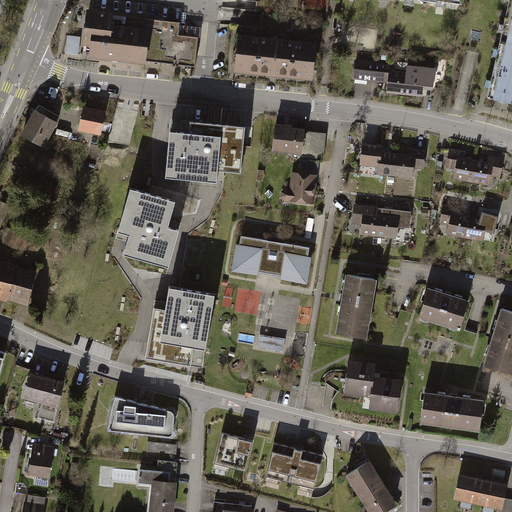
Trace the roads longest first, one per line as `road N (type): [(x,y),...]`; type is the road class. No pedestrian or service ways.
road 1 (residential): [(29,59),(90,82),(343,109)]
road 2 (residential): [(200,397),(414,445)]
road 3 (residential): [(0,323),(76,359),(200,397)]
road 4 (residential): [(343,109),(511,140)]
